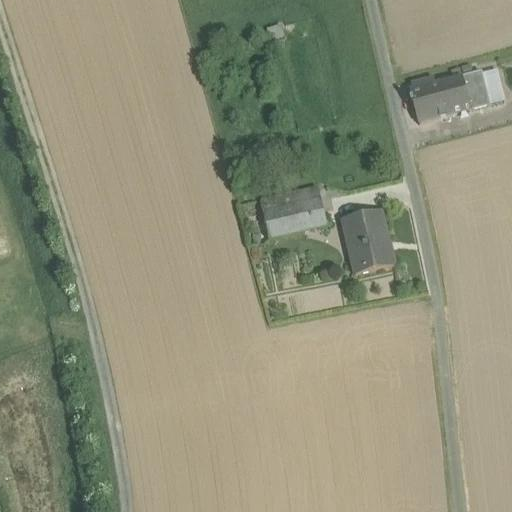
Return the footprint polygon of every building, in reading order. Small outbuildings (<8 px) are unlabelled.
[(483,78),(491,109),(506,105),(498,74),(483,78)] [(434,81),(412,87),(413,93),(411,94),(419,128),(473,114),(473,113),(491,109),(483,78),(482,76),(436,88),(434,81)] [(294,196),(262,204),(265,217),(322,203),(319,192),(294,198),(294,196)] [(322,203),(265,217),(271,243),(328,229),(322,203)] [(381,216),(348,223),(355,251),(350,252),(356,279),(395,270),(391,252),(390,252),(381,216)]
